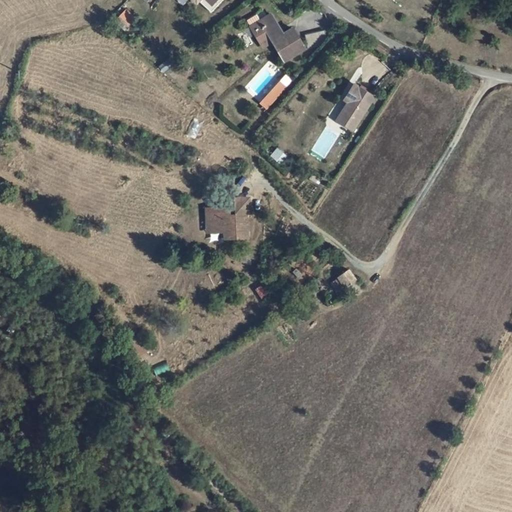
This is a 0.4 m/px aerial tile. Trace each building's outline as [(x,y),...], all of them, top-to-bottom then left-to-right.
[(131,26),(139,17),(130,9),(122,18),(131,26)] [(260,17),(250,22),(264,49),(274,43),(285,64),(306,52),(294,33),(280,39),(278,34),(280,33),(273,18),(263,23),(260,17)] [(279,80),(259,103),(267,110),(287,87),(279,80)] [(374,103),(355,90),(344,106),(348,109),(337,126),(351,137),(374,103)] [(231,208),(208,208),(208,221),(214,221),(214,231),(223,231),(223,238),(248,239),(248,221),(245,221),(246,215),(249,215),(250,197),(237,197),(236,215),(230,215),(231,208)] [(305,268),(301,268),(298,269),(296,270),(293,273),(292,276),(291,280),(292,284),(295,287),(298,289),(301,291),(305,290),(309,289),(312,287),(314,284),(314,283),(315,279),(314,275),(312,272),(309,269),(305,268)] [(352,282),(344,270),(343,270),(335,277),(342,288),(352,282)] [(144,338),(134,343),(140,356),(150,351),(144,338)]
